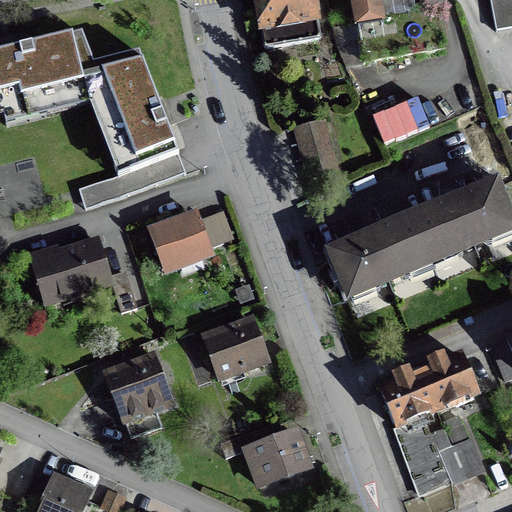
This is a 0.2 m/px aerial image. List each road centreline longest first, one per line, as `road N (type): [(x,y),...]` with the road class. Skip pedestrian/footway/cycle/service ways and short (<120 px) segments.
road 1 (residential): [(375,511),(241,135),(212,0)]
road 2 (residential): [(0,416),(206,511)]
